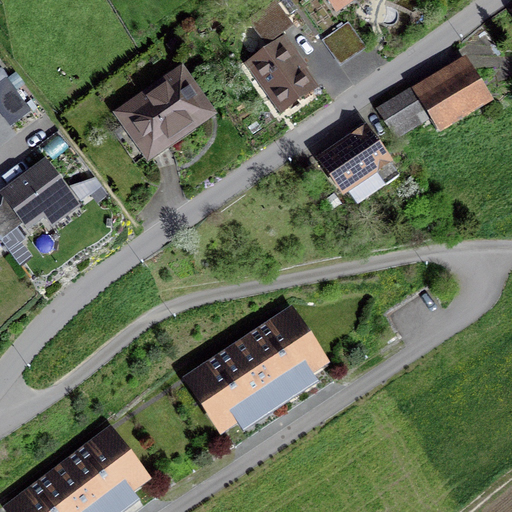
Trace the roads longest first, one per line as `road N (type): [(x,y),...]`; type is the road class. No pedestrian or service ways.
road 1 (residential): [(490,0),(103,273),(0,379)]
road 2 (residential): [(0,405),(41,399),(140,324),(183,302),(421,252),(481,248)]
road 3 (residential): [(481,248),(475,298),(449,327),(162,511)]
